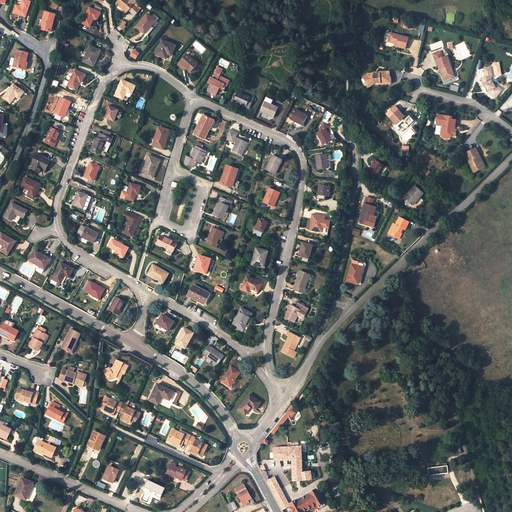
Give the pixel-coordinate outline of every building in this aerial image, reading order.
[(26,17),(31,2),(24,0),(22,0),(21,6),(16,5),(14,13),(26,17)] [(119,0),(117,3),(127,12),(129,11),(132,14),(138,8),(135,5),(128,0),(119,0)] [(103,8),(93,2),(90,7),(101,13),(103,8)] [(126,14),(127,12),(117,3),(115,5),(126,14)] [(98,21),(101,13),(90,7),(83,23),(90,27),(94,19),(98,21)] [(55,15),(46,13),(42,29),(51,32),(55,15)] [(156,21),(148,14),(136,27),(145,34),(156,21)] [(122,20),(118,26),(124,30),(126,27),(125,26),(127,23),(122,20)] [(407,38),(391,34),(389,42),(393,43),(396,44),(396,46),(405,48),(407,38)] [(176,45),(162,40),(155,54),(164,58),(166,51),(172,54),(176,45)] [(94,66),(101,51),(90,46),(83,61),(94,66)] [(28,53),(18,50),(13,67),(23,69),(25,61),(26,62),(28,53)] [(433,53),(434,59),(436,58),(440,68),(441,67),(443,74),(446,80),(455,76),(447,55),(444,56),(442,51),(433,53)] [(187,54),(179,62),(186,68),(191,72),(198,64),(187,54)] [(184,71),(186,68),(179,62),(177,65),(184,71)] [(492,64),(485,65),(487,74),(484,75),(486,83),(487,83),(488,87),(490,87),(491,89),(490,89),(488,91),(496,96),(501,90),(495,86),(495,81),(495,73),(492,64)] [(210,84),(207,90),(217,95),(220,88),(224,90),(226,86),(223,85),(225,80),(219,77),(220,76),(222,70),(217,68),(213,75),(216,76),(214,79),(210,77),(208,82),(210,84)] [(378,71),(372,71),(372,70),(367,70),(360,73),(363,79),(364,81),(370,78),(372,80),(372,82),(379,82),(379,83),(390,83),(390,76),(388,75),(388,69),(378,68),(378,71)] [(82,83),(85,75),(75,70),(68,86),(76,90),(80,82),(82,83)] [(225,80),(223,85),(226,86),(227,87),(230,81),(220,76),(219,77),(225,80)] [(130,98),(136,86),(122,80),(115,96),(123,100),(125,95),(130,98)] [(24,92),(14,84),(3,98),(11,103),(16,96),(19,99),(24,92)] [(250,108),(254,99),(237,92),(233,101),(250,108)] [(271,104),(273,100),(267,97),(261,111),(274,117),(278,107),(271,104)] [(71,102),(61,98),(54,113),(63,117),(66,110),(68,111),(71,102)] [(114,121),(119,110),(109,105),(104,117),(114,121)] [(303,125),(308,115),(296,109),(291,119),(303,125)] [(404,116),(398,109),(389,118),(402,131),(409,124),(405,119),(403,117),(404,116)] [(449,114),(436,113),(435,121),(440,121),(440,131),(443,134),(447,134),(450,131),(453,131),(453,125),(452,125),(452,123),(451,123),(451,122),(452,122),(452,116),(449,116),(449,114)] [(203,115),(194,134),(205,139),(210,129),(208,128),(212,120),(203,115)] [(322,145),(332,140),(328,133),(330,131),(329,129),(327,130),(326,128),(329,127),(327,123),(320,126),(322,130),(316,133),(322,145)] [(170,130),(159,127),(153,145),(164,149),(170,130)] [(54,147),(61,132),(51,128),(44,142),(54,147)] [(238,152),(242,154),(244,149),(245,150),(248,143),(243,141),(236,137),(238,133),(229,129),(226,139),(233,142),(234,140),(237,141),(233,150),(234,150),(233,152),(237,154),(238,152)] [(99,133),(92,148),(101,152),(106,154),(111,143),(113,139),(110,138),(103,135),(99,133)] [(201,164),(206,154),(205,153),(206,151),(196,146),(195,148),(190,158),(187,157),(184,163),(192,167),(194,163),(193,162),(194,160),(201,164)] [(483,163),(475,149),(464,154),(467,160),(470,159),(476,170),(482,167),(481,164),(483,163)] [(328,168),(326,154),(316,156),(318,169),(328,168)] [(46,170),(50,161),(37,155),(32,164),(34,165),(32,169),(40,173),(42,168),(46,170)] [(153,178),(161,160),(149,155),(142,173),(153,178)] [(282,160),(272,155),(266,169),(276,173),(282,160)] [(376,178),(385,166),(376,159),(367,172),(376,178)] [(100,166),(91,162),(84,177),(94,181),(100,166)] [(238,169),(226,165),(220,183),(232,187),(238,169)] [(39,184),(25,177),(21,186),(30,191),(28,195),(34,198),(39,189),(37,188),(39,184)] [(142,187),(131,183),(128,193),(126,199),(134,201),(136,194),(139,195),(142,187)] [(328,197),(330,186),(320,184),(318,195),(328,197)] [(414,204),(423,193),(418,188),(419,186),(417,184),(405,197),(414,204)] [(274,207),(280,192),(270,188),(263,203),(274,207)] [(88,195),(78,192),(74,205),(83,208),(88,196),(88,195)] [(87,210),(91,197),(88,196),(83,208),(87,210)] [(213,215),(223,219),(227,210),(231,201),(221,197),(213,215)] [(24,218),(27,211),(12,203),(5,217),(12,220),(16,214),(24,218)] [(376,207),(365,204),(359,222),(368,225),(371,215),(374,216),(376,207)] [(123,216),(130,219),(124,232),(132,236),(140,218),(125,211),(123,216)] [(325,216),(313,215),(310,229),(322,231),(322,235),(327,236),(330,222),(324,221),(325,216)] [(409,222),(399,217),(395,225),(395,224),(390,234),(399,238),(404,229),(405,230),(409,222)] [(268,222),(260,219),(253,234),(261,237),(262,233),(263,233),(268,222)] [(94,243),(99,234),(82,225),(77,234),(94,243)] [(223,231),(213,227),(207,240),(208,240),(207,244),(217,248),(218,244),(217,244),(219,239),(223,231)] [(2,233),(0,235),(0,243),(4,246),(1,250),(8,255),(16,242),(2,233)] [(174,252),(178,244),(160,235),(157,243),(174,252)] [(129,248),(112,239),(108,247),(114,250),(115,249),(116,250),(116,251),(114,254),(123,258),(129,248)] [(309,258),(313,245),(303,242),(299,255),(309,258)] [(264,267),(268,251),(256,248),(254,257),(252,264),(264,267)] [(35,250),(29,260),(36,264),(45,269),(50,259),(35,250)] [(211,259),(199,255),(198,260),(199,260),(196,271),(206,274),(209,266),(211,259)] [(364,263),(353,260),(352,264),(347,281),(359,284),(363,267),(364,263)] [(69,277),(74,269),(61,263),(50,283),(57,287),(59,286),(66,275),(69,277)] [(153,265),(149,272),(156,276),(155,278),(164,283),(169,274),(153,265)] [(305,289),(310,275),(300,271),(293,289),(305,294),(307,290),(305,289)] [(241,289),(249,293),(251,288),(258,292),(262,284),(247,277),(241,289)] [(99,286),(90,281),(85,291),(99,299),(104,291),(98,287),(99,286)] [(204,304),(210,293),(193,285),(188,296),(204,304)] [(116,297),(109,310),(118,315),(125,302),(116,297)] [(306,313),(308,309),(299,304),(297,308),(295,307),(291,305),(285,317),(294,322),(301,310),(306,313)] [(237,317),(234,323),(240,326),(238,330),(242,332),(246,324),(249,325),(251,322),(250,322),(250,321),(249,320),(250,317),(251,317),(253,314),(242,308),(238,316),(237,317)] [(169,331),(174,322),(162,314),(157,323),(169,331)] [(4,324),(0,332),(8,336),(7,337),(14,341),(19,332),(11,328),(4,324)] [(69,333),(62,348),(70,352),(74,345),(75,345),(81,333),(71,328),(69,333)] [(184,328),(176,343),(184,347),(185,348),(189,342),(194,333),(184,328)] [(39,331),(37,330),(33,338),(34,338),(30,346),(38,351),(43,343),(41,342),(46,335),(43,334),(39,331)] [(301,338),(289,332),(287,335),(289,337),(286,343),(286,342),(281,352),(293,358),(296,352),(295,351),(301,338)] [(218,364),(224,355),(209,345),(203,354),(218,364)] [(125,374),(129,366),(124,364),(124,363),(118,360),(114,367),(111,369),(110,367),(104,371),(106,375),(108,374),(111,379),(115,377),(123,373),(125,374)] [(231,366),(240,372),(242,370),(238,367),(239,364),(235,361),(231,366)] [(77,369),(70,366),(69,370),(65,381),(73,384),(74,382),(84,385),(87,376),(78,372),(77,374),(75,373),(77,369)] [(231,366),(222,380),(229,385),(231,386),(235,380),(240,372),(231,366)] [(65,381),(69,370),(64,368),(60,380),(65,381)] [(157,383),(150,400),(158,404),(161,399),(160,398),(161,396),(162,396),(170,400),(174,391),(157,383)] [(19,389),(17,393),(21,395),(20,398),(20,400),(30,403),(30,402),(35,404),(38,393),(33,392),(33,393),(29,392),(19,389)] [(261,402),(250,394),(239,410),(246,415),(252,406),(256,409),(261,402)] [(119,401),(118,403),(105,397),(100,407),(105,410),(111,413),(112,410),(115,411),(115,410),(119,412),(123,403),(119,401)] [(54,403),(48,415),(64,423),(69,413),(59,408),(61,406),(54,403)] [(123,418),(130,422),(135,424),(140,413),(127,407),(127,405),(123,403),(119,412),(123,414),(122,415),(124,416),(123,418)] [(298,411),(298,412),(299,411),(298,407),(289,418),(291,421),(292,420),(291,419),(298,411)] [(289,409),(278,423),(281,425),(290,414),(291,412),(291,411),(289,409)] [(124,416),(122,415),(120,419),(129,424),(130,422),(123,418),(124,416)] [(0,421),(0,435),(7,439),(12,429),(3,425),(4,423),(0,421)] [(278,423),(271,432),(273,434),(281,425),(278,423)] [(181,443),(183,443),(184,442),(187,444),(191,435),(187,434),(186,435),(173,429),(168,440),(172,442),(180,445),(181,443)] [(105,436),(94,431),(88,445),(97,449),(99,445),(100,446),(105,436)] [(187,444),(191,445),(190,447),(192,448),(191,450),(198,454),(203,456),(208,445),(195,439),(195,437),(191,435),(187,444)] [(56,448),(42,442),(43,439),(43,438),(41,437),(39,437),(36,437),(34,438),(32,444),(36,446),(35,448),(45,452),(45,454),(53,457),(56,448)] [(275,460),(292,460),(293,481),(302,480),(312,479),(311,471),(302,473),(302,466),(301,446),(292,447),(274,448),(275,460)] [(192,448),(190,447),(188,451),(197,456),(198,454),(191,450),(192,448)] [(261,471),(275,465),(275,461),(259,467),(261,471)] [(171,464),(167,473),(175,477),(175,476),(182,479),(186,480),(190,472),(179,467),(179,468),(175,466),(176,463),(173,462),(171,465),(171,464)] [(119,470),(108,466),(103,478),(113,483),(119,470)] [(448,466),(428,468),(429,476),(448,473),(448,466)] [(14,495),(24,499),(27,492),(29,492),(34,482),(22,477),(14,495)] [(266,481),(273,492),(280,488),(274,477),(266,481)] [(235,490),(243,502),(240,503),(242,505),(244,504),(244,505),(247,503),(246,501),(247,500),(251,498),(243,485),(235,490)] [(282,510),(290,506),(280,488),(273,492),(282,510)] [(317,490),(291,505),(294,511),(303,511),(317,504),(319,507),(320,508),(325,505),(317,490)] [(231,511),(237,508),(234,502),(227,505),(231,511)]
